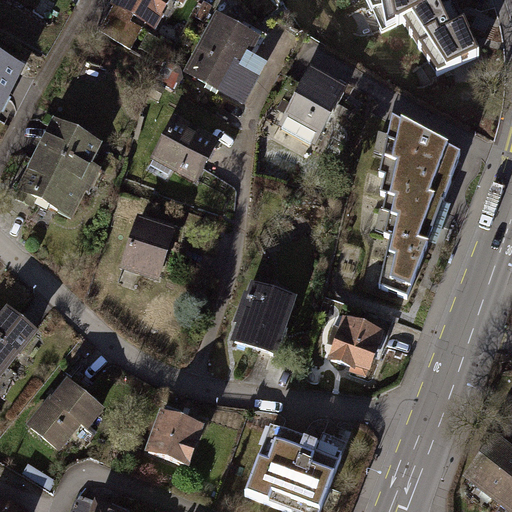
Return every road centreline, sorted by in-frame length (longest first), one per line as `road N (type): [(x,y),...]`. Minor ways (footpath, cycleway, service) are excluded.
road 1 (residential): [(424,424),(194,386),(144,369),(0,247)]
road 2 (tertiary): [(511,186),(424,424)]
